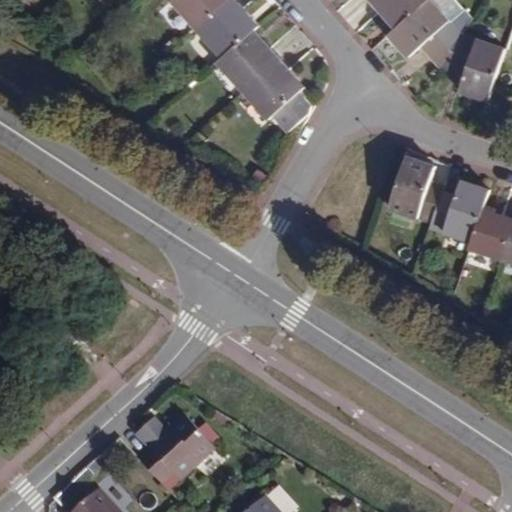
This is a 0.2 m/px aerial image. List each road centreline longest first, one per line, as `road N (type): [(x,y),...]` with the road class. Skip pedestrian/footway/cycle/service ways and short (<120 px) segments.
road 1 (tertiary): [(511,461),(242,285)]
road 2 (residential): [(9,499),(242,285)]
road 3 (tertiary): [(242,285),(0,128)]
road 4 (residential): [(355,101),(242,285)]
road 5 (residential): [(355,101),(404,130),(511,165)]
road 6 (residential): [(293,0),(346,64),(355,101)]
